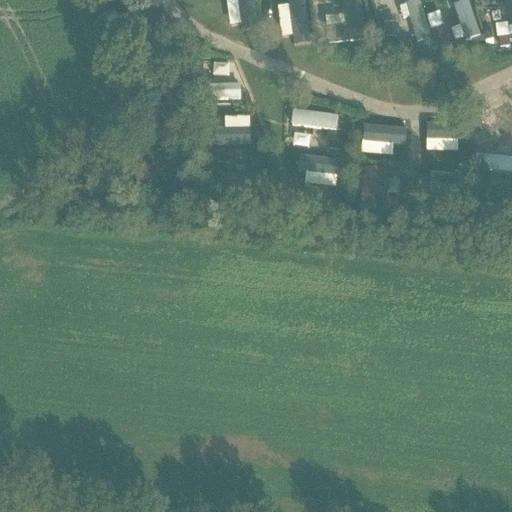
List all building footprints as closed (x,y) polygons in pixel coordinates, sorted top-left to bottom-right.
[(279,0),(280,47),(296,47),(294,0),(279,0)] [(347,0),(334,0),(333,36),(346,37),(347,0)] [(406,0),(403,0),(391,4),(402,36),(417,31),(406,0)] [(365,18),(390,19),(392,3),(366,1),(365,18)] [(509,41),(510,3),(497,3),(496,41),(509,41)] [(276,5),(265,6),(265,16),(277,15),(276,5)] [(328,6),(314,7),(315,18),(329,18),(328,6)] [(426,11),(413,16),(418,30),(431,26),(426,11)] [(394,30),(382,30),(382,43),(395,42),(394,30)] [(444,30),(431,34),(435,46),(448,41),(444,30)] [(490,31),(482,33),(485,44),(493,41),(490,31)] [(202,67),(185,68),(186,79),(202,78),(202,67)] [(211,87),(212,104),(228,103),(227,86),(211,87)] [(221,111),(202,112),(203,129),(222,128),(221,111)] [(278,113),(277,133),(324,134),(324,115),(278,113)] [(371,125),(359,126),(360,138),(372,137),(371,125)] [(378,125),(377,140),(391,141),(391,126),(378,125)] [(409,127),(409,144),(446,146),(447,129),(409,127)] [(493,127),(481,129),(484,144),(496,142),(493,127)] [(207,134),(209,149),(242,144),(240,129),(207,134)] [(327,138),(326,149),(342,150),(343,140),(327,138)] [(354,142),(354,162),(389,163),(390,144),(354,142)] [(457,152),(455,162),(468,163),(469,153),(457,152)] [(231,155),(208,156),(208,171),(232,170),(231,155)] [(292,155),(291,186),(330,187),(332,157),(292,155)] [(478,179),(476,191),(490,192),(491,180),(478,179)] [(332,195),(331,207),(347,209),(348,197),(332,195)]
